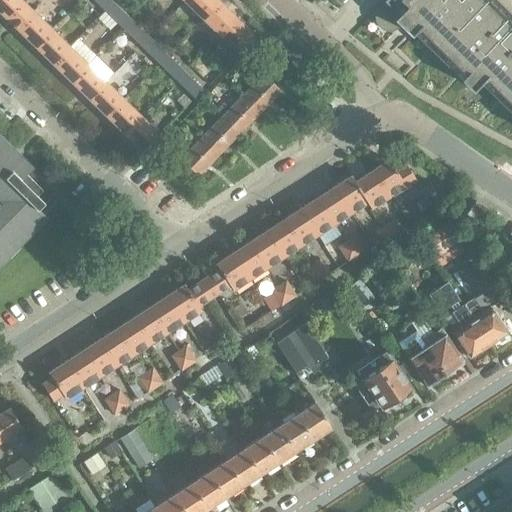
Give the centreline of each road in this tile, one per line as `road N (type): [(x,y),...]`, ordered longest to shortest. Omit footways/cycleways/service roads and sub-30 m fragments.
road 1 (tertiary): [(511,374),(302,511)]
road 2 (unclassified): [(179,247),(0,73)]
road 3 (residential): [(179,247),(370,112)]
road 4 (residential): [(0,363),(179,247)]
road 5 (residential): [(511,197),(415,129),(370,112)]
road 6 (residential): [(370,112),(360,79),(280,0)]
